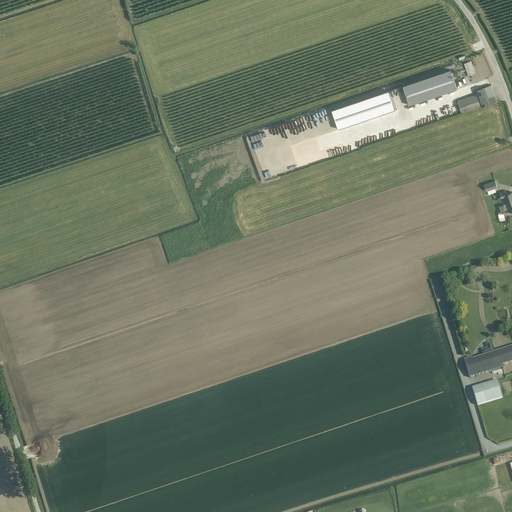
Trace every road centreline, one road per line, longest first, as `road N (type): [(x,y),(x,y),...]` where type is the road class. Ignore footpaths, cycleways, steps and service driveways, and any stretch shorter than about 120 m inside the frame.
road 1 (unclassified): [(511,112),(486,45),(456,0)]
road 2 (unclassified): [(37,511),(0,391)]
